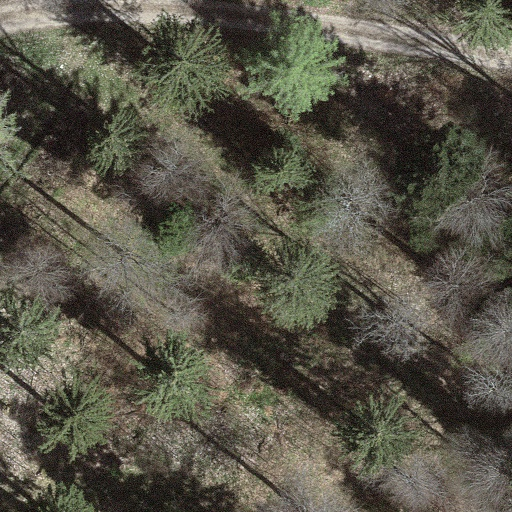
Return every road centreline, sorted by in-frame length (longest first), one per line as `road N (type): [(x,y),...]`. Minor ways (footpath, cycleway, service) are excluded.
road 1 (track): [(511,419),(422,393),(282,272),(219,193),(204,128),(115,9),(120,0)]
road 2 (track): [(511,54),(115,9),(0,21)]
road 3 (track): [(115,9),(0,164)]
